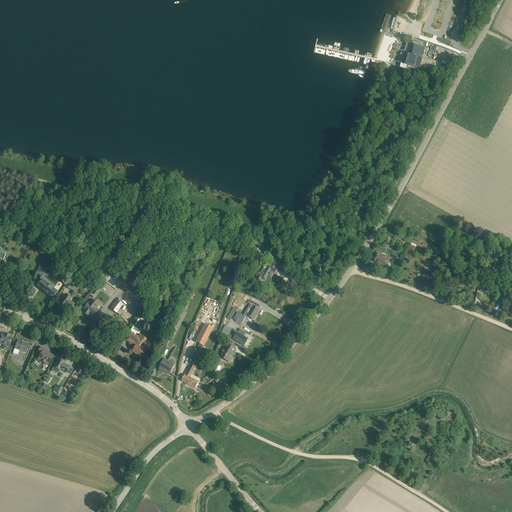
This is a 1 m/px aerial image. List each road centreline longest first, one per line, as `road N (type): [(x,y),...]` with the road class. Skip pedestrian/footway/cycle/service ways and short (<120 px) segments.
road 1 (tertiary): [(215,410),(261,378),(353,267),(500,0)]
road 2 (unclassified): [(446,511),(380,467),(290,451),(215,410)]
road 3 (unclassified): [(188,425),(161,396),(71,337),(0,308)]
road 4 (track): [(511,330),(353,267)]
